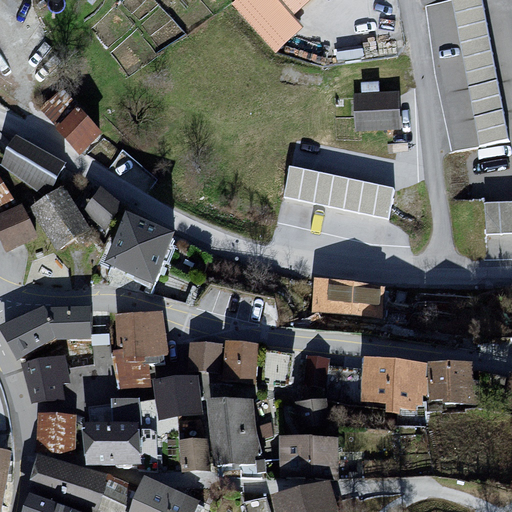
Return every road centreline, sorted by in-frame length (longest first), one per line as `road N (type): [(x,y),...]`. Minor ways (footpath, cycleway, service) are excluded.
road 1 (residential): [(0,307),(109,302),(306,344),(511,368)]
road 2 (residential): [(0,120),(204,241),(350,273),(437,274)]
road 3 (residential): [(437,274),(435,174),(411,0)]
road 4 (residential): [(0,345),(26,435),(15,511)]
